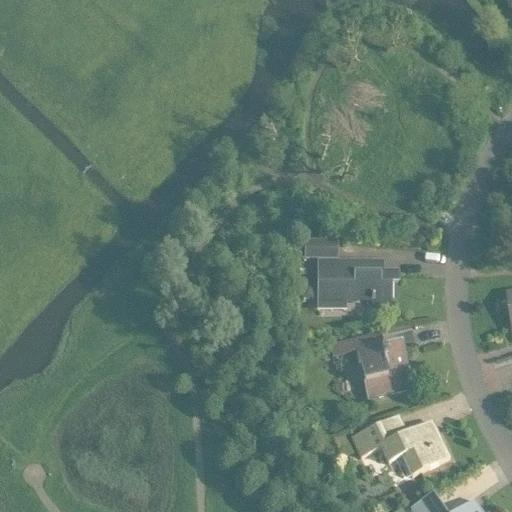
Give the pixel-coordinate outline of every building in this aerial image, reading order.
[(304,258),(336,258),(336,241),(304,241),(304,258)] [(381,274),(381,262),(317,262),(317,300),(349,301),(349,296),(370,296),(370,300),(372,301),(372,308),(390,308),(390,283),(397,283),(397,272),(391,272),(391,274),(381,274)] [(313,288),(302,288),(302,298),(313,298),(313,288)] [(352,342),(356,357),(366,399),(407,390),(404,376),(400,377),(398,370),(402,369),(400,362),(402,362),(398,347),(381,351),(377,336),(352,342)] [(331,359),(345,355),(342,344),(328,347),(331,359)] [(432,423),(406,436),(398,418),(380,426),(379,426),(352,440),(360,460),(380,450),(387,466),(402,459),(411,478),(449,460),(432,423)] [(410,511),(480,511),(473,501),(457,511),(442,511),(432,495),(409,510),(410,511)]
